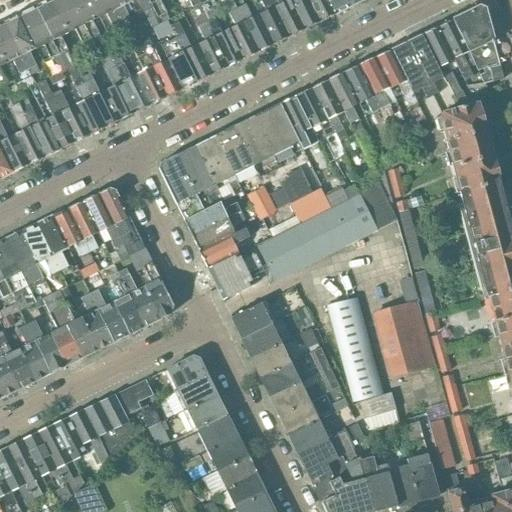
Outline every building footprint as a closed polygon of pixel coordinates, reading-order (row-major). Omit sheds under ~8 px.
[(51,0),(49,0),(35,7),(61,59),(69,55),(60,37),(67,34),(51,0)] [(70,0),(51,0),(67,34),(74,30),(81,44),(90,39),(70,0)] [(89,0),(70,0),(90,39),(96,51),(104,47),(92,22),(99,18),(89,0)] [(109,0),(89,0),(99,18),(106,15),(113,28),(121,24),(109,0)] [(128,0),(109,0),(121,24),(130,19),(123,6),(130,3),(128,0)] [(160,24),(159,23),(148,0),(128,0),(130,3),(135,0),(138,0),(151,28),(160,24)] [(148,0),(159,23),(160,24),(168,20),(161,5),(158,0),(148,0)] [(243,61),(248,59),(259,53),(237,9),(235,10),(230,0),(229,0),(223,3),(228,14),(229,13),(236,27),(229,30),(243,61)] [(274,46),(276,44),(289,38),(270,0),(260,0),(266,12),(259,15),(274,46)] [(270,0),(289,38),(301,33),(305,31),(289,0),(283,3),(281,0),(270,0)] [(289,0),(305,31),(320,23),(308,0),(289,0)] [(308,0),(320,23),(335,16),(327,0),(308,0)] [(327,0),(335,16),(351,8),(346,0),(327,0)] [(346,0),(351,8),(365,1),(365,0),(346,0)] [(259,53),(263,51),(274,46),(259,15),(252,19),(246,5),(237,9),(259,53)] [(35,7),(19,15),(36,50),(43,46),(50,59),(53,57),(61,73),(66,70),(61,60),(61,59),(35,7)] [(479,7),(459,17),(452,20),(468,53),(478,72),(482,70),(484,74),(479,76),(484,85),(493,82),(489,69),(500,66),(485,9),(479,7)] [(228,68),(243,61),(229,30),(222,34),(215,20),(210,10),(202,14),(228,68)] [(213,75),(228,68),(202,14),(201,15),(202,16),(194,20),(199,28),(205,42),(199,45),(213,75)] [(19,15),(3,23),(27,70),(30,76),(38,72),(29,53),(36,50),(19,15)] [(452,20),(438,27),(454,59),(465,81),(472,77),(462,55),(468,53),(452,20)] [(3,23),(0,24),(0,55),(5,65),(12,61),(19,74),(27,70),(3,23)] [(198,83),(213,75),(199,45),(191,49),(185,36),(179,23),(171,27),(198,83)] [(182,91),(198,83),(171,27),(162,31),(168,44),(174,57),(167,60),(182,91)] [(438,27),(422,36),(454,101),(462,93),(461,91),(460,92),(446,63),(454,59),(438,27)] [(144,32),(136,36),(159,82),(167,98),(182,91),(167,60),(160,64),(153,50),(144,32)] [(151,106),(167,98),(159,82),(136,36),(120,43),(124,51),(131,47),(143,71),(136,75),(151,106)] [(422,36),(391,51),(417,103),(424,118),(455,103),(454,101),(422,36)] [(136,113),(151,106),(136,75),(129,78),(123,65),(114,48),(106,52),(136,113)] [(391,51),(376,58),(391,89),(397,85),(404,99),(408,108),(417,103),(391,51)] [(121,121),(136,113),(106,52),(97,56),(113,86),(105,90),(121,121)] [(376,58),(359,67),(381,111),(385,120),(394,115),(390,106),(398,103),(391,89),(376,58)] [(75,66),(66,70),(61,73),(64,80),(79,72),(75,66)] [(359,67),(344,74),(359,104),(366,101),(372,115),(381,111),(359,67)] [(48,88),(64,81),(60,73),(44,81),(48,88)] [(105,128),(121,121),(105,90),(99,93),(89,74),(81,78),(105,128)] [(344,74),(329,81),(344,114),(350,126),(359,143),(367,139),(359,121),(352,108),(359,104),(344,74)] [(31,77),(15,85),(18,93),(35,85),(31,77)] [(90,136),(105,128),(81,78),(73,82),(76,88),(82,101),(75,104),(90,136)] [(329,81),(312,90),(345,156),(345,155),(339,143),(347,140),(336,118),(344,114),(329,81)] [(60,151),(75,143),(52,96),(51,96),(46,85),(38,89),(45,103),(52,116),(45,120),(60,151)] [(11,97),(7,89),(0,91),(0,94),(3,101),(11,97)] [(312,90),(296,98),(312,130),(319,126),(336,160),(345,156),(312,90)] [(44,158),(60,151),(45,120),(38,123),(23,92),(14,97),(30,128),(44,158)] [(75,143),(90,136),(75,104),(68,108),(60,92),(52,96),(75,143)] [(459,195),(497,184),(498,184),(498,181),(499,178),(497,171),(494,169),(481,120),(483,116),(482,109),(478,107),(477,104),(469,107),(462,93),(454,101),(455,103),(456,102),(459,109),(442,114),(439,119),(439,120),(459,195)] [(29,166),(44,158),(30,128),(14,97),(10,98),(14,106),(10,108),(21,131),(14,135),(29,166)] [(280,106),(302,150),(302,151),(318,143),(312,130),(296,98),(280,106)] [(302,150),(280,106),(279,105),(273,109),(295,153),(302,150)] [(273,109),(253,118),(275,163),(278,162),(286,177),(247,196),(259,222),(276,213),(275,212),(289,205),(295,217),(294,218),(298,226),(329,210),(320,190),(311,194),(292,155),(295,153),(273,109)] [(253,118),(234,128),(256,172),(275,163),(253,118)] [(0,144),(14,173),(27,167),(29,166),(14,135),(7,138),(0,125),(0,124),(0,144)] [(234,128),(215,137),(234,177),(249,169),(252,174),(256,172),(234,128)] [(215,137),(195,147),(217,191),(221,189),(219,185),(234,177),(215,137)] [(0,180),(14,173),(0,144),(0,180)] [(195,147),(176,156),(204,213),(213,209),(204,192),(211,189),(213,193),(217,191),(195,147)] [(158,170),(159,173),(179,213),(184,223),(204,213),(176,156),(161,164),(158,170)] [(387,172),(394,199),(405,196),(398,169),(387,172)] [(361,188),(375,181),(370,171),(357,178),(361,188)] [(378,180),(363,194),(360,198),(359,196),(357,197),(376,233),(396,223),(383,174),(378,180)] [(350,183),(353,188),(343,192),(348,201),(357,197),(359,196),(360,198),(363,194),(357,180),(350,183)] [(459,195),(479,271),(511,261),(511,236),(511,235),(510,235),(497,184),(459,195)] [(324,195),(331,210),(348,201),(343,192),(341,188),(324,195)] [(109,189),(98,194),(128,257),(137,253),(121,221),(128,218),(116,194),(116,191),(109,189)] [(98,194),(83,202),(98,232),(104,229),(115,252),(109,255),(109,256),(110,256),(114,264),(128,258),(128,257),(98,194)] [(256,247),(264,262),(274,284),(376,233),(357,197),(348,201),(331,210),(329,210),(298,226),(271,240),(256,247)] [(395,203),(412,270),(424,267),(406,200),(395,203)] [(83,202),(67,210),(88,253),(98,249),(91,236),(98,232),(83,202)] [(184,223),(191,238),(240,214),(236,206),(223,212),(219,205),(213,209),(204,213),(184,223)] [(191,238),(199,253),(234,236),(231,229),(244,222),(243,220),(253,214),(251,209),(240,214),(191,238)] [(67,210),(52,217),(67,248),(73,245),(79,258),(88,253),(67,210)] [(52,217),(49,218),(36,225),(59,271),(67,267),(60,254),(68,250),(67,248),(52,217)] [(267,231),(271,240),(298,226),(294,218),(267,231)] [(36,225),(20,233),(36,265),(44,262),(50,275),(59,271),(36,225)] [(207,271),(238,256),(239,256),(234,246),(249,239),(245,230),(234,236),(199,253),(207,271)] [(45,283),(36,265),(20,233),(4,241),(27,287),(34,284),(36,287),(45,283)] [(4,241),(0,242),(0,272),(11,294),(15,304),(19,311),(28,307),(20,290),(27,287),(4,241)] [(128,258),(135,272),(142,269),(150,285),(143,289),(159,321),(171,315),(172,307),(159,281),(144,250),(137,253),(128,257),(128,258)] [(98,272),(112,265),(114,264),(110,256),(109,256),(94,264),(98,272)] [(207,271),(215,286),(259,265),(255,256),(241,263),(238,256),(207,271)] [(511,261),(479,271),(473,272),(478,289),(484,288),(487,297),(511,290),(511,261)] [(83,280),(98,272),(94,264),(78,272),(83,280)] [(127,336),(143,328),(117,275),(112,265),(98,272),(103,282),(109,279),(119,300),(112,304),(127,336)] [(215,286),(223,301),(253,287),(250,280),(263,273),(259,265),(215,286)] [(143,328),(159,321),(143,289),(136,292),(125,270),(117,275),(143,328)] [(414,274),(429,334),(439,332),(424,271),(414,274)] [(0,272),(0,294),(2,299),(11,294),(0,272)] [(47,287),(52,295),(58,292),(67,287),(63,279),(47,287)] [(67,289),(61,292),(64,298),(70,295),(67,289)] [(511,290),(487,297),(502,358),(507,376),(511,374),(511,290)] [(112,344),(127,336),(112,304),(104,307),(96,291),(88,295),(112,344)] [(81,359),(97,351),(81,319),(74,322),(58,292),(52,295),(51,296),(81,359)] [(97,351),(112,344),(88,295),(80,299),(87,316),(81,319),(97,351)] [(66,367),(81,359),(51,296),(42,300),(57,330),(50,334),(66,367)] [(352,403),(382,395),(356,298),(326,307),(352,403)] [(42,301),(35,304),(37,309),(44,306),(42,301)] [(9,316),(19,311),(15,304),(0,311),(0,313),(3,319),(9,316)] [(231,320),(241,340),(271,326),(261,305),(231,320)] [(433,366),(429,353),(415,305),(373,316),(383,353),(391,378),(433,366)] [(26,326),(50,374),(66,367),(50,334),(43,338),(28,307),(19,311),(26,326)] [(303,308),(294,312),(304,333),(313,329),(303,308)] [(12,320),(9,316),(3,319),(3,320),(2,320),(7,329),(13,326),(11,321),(12,320)] [(50,374),(26,326),(18,330),(26,346),(19,350),(34,382),(50,374)] [(280,346),(271,326),(241,340),(251,360),(280,346)] [(489,338),(487,328),(477,331),(480,341),(489,338)] [(304,344),(318,337),(313,329),(304,333),(300,336),(304,344)] [(0,350),(19,390),(34,382),(19,350),(12,353),(3,337),(1,333),(0,333),(0,350)] [(430,338),(441,374),(451,371),(441,335),(430,338)] [(290,364),(280,346),(251,360),(260,378),(290,364)] [(0,390),(4,397),(19,390),(0,350),(0,390)] [(166,370),(176,392),(205,376),(197,359),(191,357),(166,370)] [(299,383),(290,364),(260,378),(270,398),(299,383)] [(442,378),(451,415),(462,412),(452,375),(442,378)] [(176,392),(185,410),(215,395),(205,376),(176,392)] [(146,381),(130,388),(136,403),(152,395),(146,381)] [(309,402),(299,383),(270,398),(279,417),(309,402)] [(130,388),(115,396),(124,416),(139,409),(136,403),(130,388)] [(391,394),(359,404),(364,421),(396,411),(391,394)] [(185,410),(195,429),(224,415),(215,395),(185,410)] [(115,396),(99,404),(120,445),(132,431),(127,422),(124,416),(115,396)] [(166,396),(155,402),(159,410),(170,404),(166,396)] [(318,421),(309,402),(279,417),(288,436),(318,421)] [(99,404),(84,411),(97,438),(107,460),(120,445),(99,404)] [(510,418),(508,408),(498,410),(501,420),(510,418)] [(84,411),(69,418),(81,445),(97,438),(84,411)] [(453,418),(464,463),(475,460),(463,415),(453,418)] [(69,418),(52,426),(71,462),(86,455),(85,453),(92,450),(100,469),(107,460),(97,438),(81,445),(69,418)] [(197,434),(206,452),(236,437),(226,419),(197,434)] [(327,440),(318,421),(288,436),(298,455),(327,440)] [(443,421),(429,425),(441,471),(456,466),(443,421)] [(418,422),(403,427),(408,443),(409,442),(423,438),(418,422)] [(147,430),(156,448),(169,442),(160,423),(147,430)] [(52,426),(38,434),(63,485),(71,481),(64,466),(71,462),(52,426)] [(330,463),(331,462),(355,451),(344,432),(327,440),(298,455),(307,474),(330,463)] [(38,434),(23,441),(41,477),(47,474),(55,489),(56,488),(57,490),(51,493),(58,508),(69,498),(63,485),(38,434)] [(206,452),(215,472),(245,457),(236,437),(206,452)] [(23,441),(8,448),(33,499),(41,496),(33,481),(41,477),(23,441)] [(8,448),(0,452),(0,471),(10,492),(17,488),(28,511),(39,511),(33,499),(8,448)] [(402,450),(395,452),(398,465),(406,463),(402,450)] [(349,511),(374,511),(361,462),(360,462),(355,452),(341,458),(351,478),(352,483),(342,486),(349,511)] [(418,502),(438,496),(427,455),(417,458),(406,460),(418,502)] [(198,456),(181,465),(185,474),(202,465),(198,456)] [(215,472),(225,491),(255,476),(245,457),(215,472)] [(374,511),(381,511),(398,507),(389,473),(378,476),(373,459),(361,462),(374,511)] [(398,507),(418,502),(406,460),(407,467),(388,472),(389,473),(398,507)] [(339,479),(330,463),(307,474),(313,486),(327,479),(329,483),(339,479)] [(465,467),(467,476),(479,473),(477,464),(465,467)] [(0,510),(0,511),(7,511),(11,510),(3,495),(10,492),(0,471),(0,510)] [(447,493),(446,494),(451,511),(477,511),(476,507),(468,508),(463,489),(459,490),(455,475),(443,478),(447,493)] [(225,491),(234,510),(264,495),(255,476),(225,491)] [(339,478),(339,479),(329,483),(327,479),(313,486),(325,511),(349,511),(342,486),(339,478)] [(500,479),(489,482),(492,490),(502,488),(500,479)] [(208,489),(197,493),(201,503),(212,498),(208,489)] [(511,511),(511,491),(491,497),(492,502),(476,507),(477,511),(511,511)] [(272,511),(264,495),(234,510),(234,511),(272,511)] [(204,510),(215,505),(212,498),(201,503),(204,510)]
